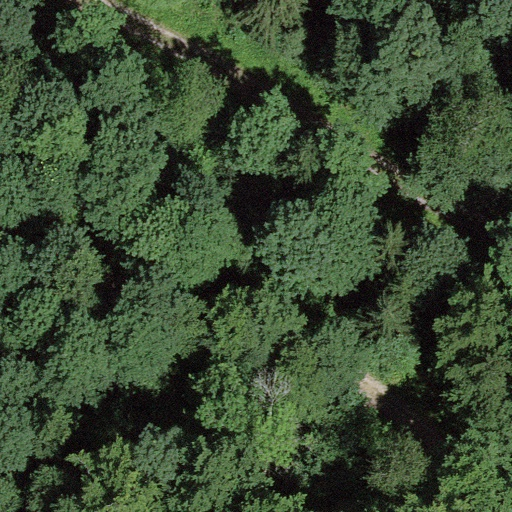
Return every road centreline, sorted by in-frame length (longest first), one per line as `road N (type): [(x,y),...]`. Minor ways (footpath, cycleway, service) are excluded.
road 1 (track): [(479,511),(451,469),(366,395),(279,343),(0,252)]
road 2 (track): [(66,0),(331,143),(454,225),(511,249)]
road 3 (track): [(454,225),(369,70),(295,0)]
